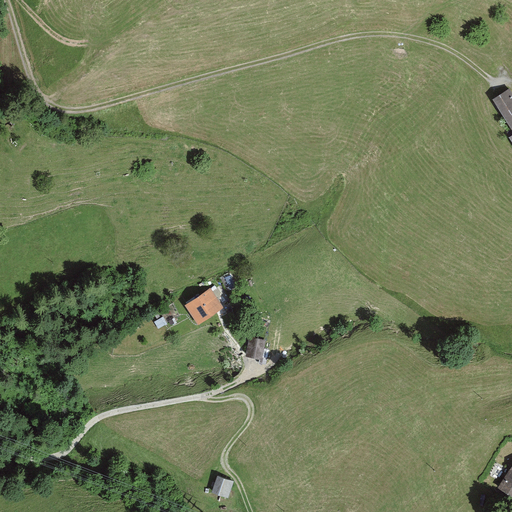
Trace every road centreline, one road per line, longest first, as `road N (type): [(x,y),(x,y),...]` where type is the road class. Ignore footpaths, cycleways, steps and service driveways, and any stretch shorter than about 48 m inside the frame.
road 1 (track): [(9,0),(29,82),(47,105),(96,104),(380,31),(445,46),(495,85)]
road 2 (track): [(195,398),(102,416),(56,456),(22,457),(0,447)]
road 3 (track): [(250,511),(224,458),(248,423),(250,404),(244,397),(195,398)]
